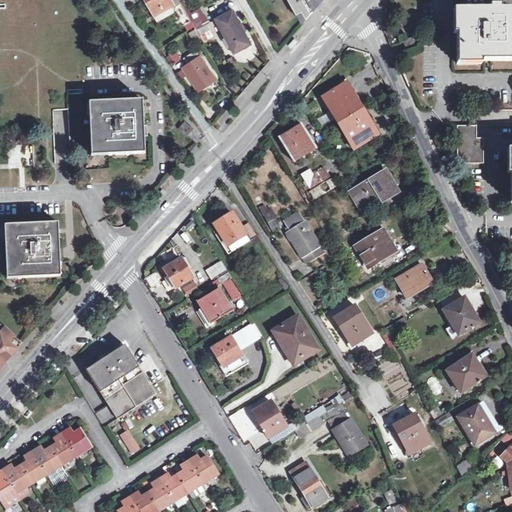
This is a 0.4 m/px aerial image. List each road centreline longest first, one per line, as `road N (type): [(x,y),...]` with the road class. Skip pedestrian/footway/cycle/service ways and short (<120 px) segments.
road 1 (residential): [(360,9),(511,322)]
road 2 (residential): [(216,161),(367,396),(373,391)]
road 3 (residential): [(88,193),(145,188),(161,170),(159,102),(149,88),(86,85)]
road 4 (residential): [(222,155),(119,0)]
road 5 (residential): [(120,265),(214,422)]
road 6 (tertiary): [(120,265),(0,397)]
road 7 (residential): [(124,478),(81,408),(23,437),(3,458)]
road 8 (tertiary): [(216,161),(120,265)]
